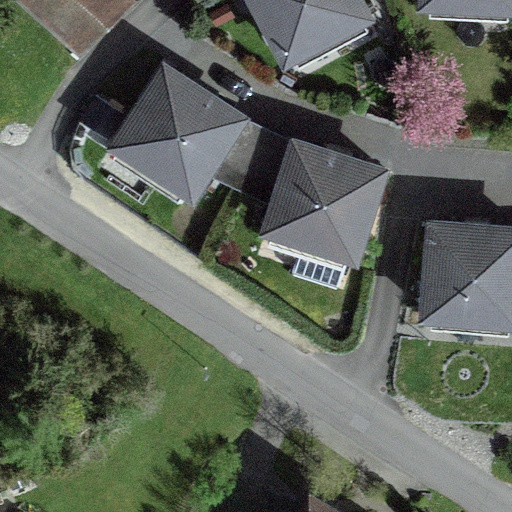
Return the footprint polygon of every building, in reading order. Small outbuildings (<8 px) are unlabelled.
[(132,0),(21,0),(77,48),(132,0)] [(363,15),(354,0),(252,0),(283,57),(363,15)] [(189,192),(238,116),(199,92),(162,67),(112,143),(189,192)] [(264,228),(351,255),(378,169),(338,156),(292,142),(264,228)] [(422,313),(511,320),(511,229),(477,227),(429,223),(422,313)] [(324,511),(309,501),(301,511),(324,511)]
